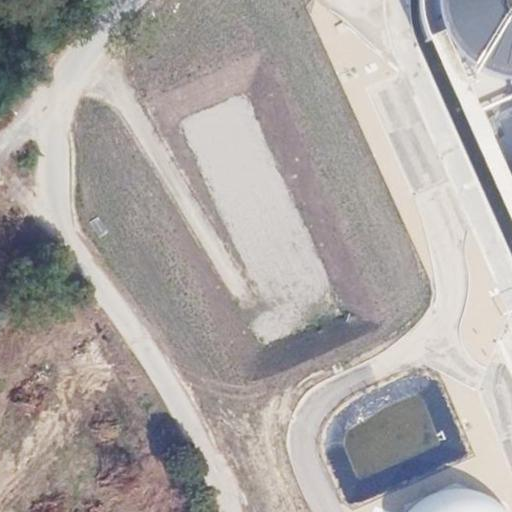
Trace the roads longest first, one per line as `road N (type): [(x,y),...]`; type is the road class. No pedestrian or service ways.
road 1 (residential): [(0,166),(66,241),(143,353),(213,511)]
road 2 (unclassified): [(0,144),(123,0)]
